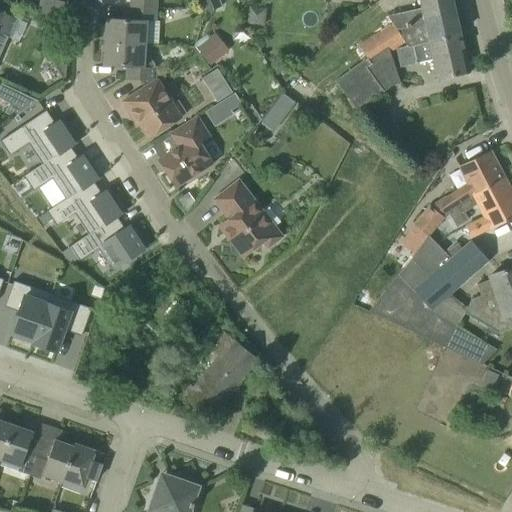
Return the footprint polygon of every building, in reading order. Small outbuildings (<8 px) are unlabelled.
[(130,0),(130,7),(156,8),(156,0),(130,0)] [(200,0),(205,13),(221,6),(218,0),(200,0)] [(452,0),(419,0),(421,7),(388,15),(394,23),(404,41),(407,45),(460,33),(452,0)] [(57,1),(54,20),(62,24),(65,3),(57,1)] [(155,20),(156,8),(130,7),(129,19),(105,18),(104,41),(144,43),(158,44),(159,20),(155,20)] [(0,52),(15,18),(0,11),(0,52)] [(360,44),(368,57),(371,62),(404,41),(394,23),(379,32),(360,44)] [(209,65),(229,51),(216,32),(196,46),(209,65)] [(460,33),(407,45),(396,48),(400,66),(418,62),(433,59),(438,80),(469,73),(460,33)] [(143,56),(144,43),(104,41),(103,65),(126,66),(126,79),(152,81),(153,65),(149,56),(143,56)] [(368,57),(336,80),(357,110),(384,91),(366,66),(371,62),(368,57)] [(207,121),(232,113),(218,70),(203,74),(213,104),(203,107),(207,121)] [(165,126),(180,117),(157,79),(138,91),(121,101),(130,115),(133,113),(137,121),(148,137),(165,126)] [(11,104),(6,112),(8,113),(14,116),(37,101),(19,92),(18,92),(11,104)] [(282,93),(275,103),(287,112),(295,103),(282,93)] [(46,110),(0,141),(10,155),(29,143),(42,163),(43,164),(70,146),(77,142),(76,139),(69,129),(65,132),(58,121),(55,123),(46,110)] [(175,187),(192,176),(212,163),(199,143),(209,137),(197,116),(186,123),(169,134),(178,147),(158,159),(175,187)] [(42,163),(24,176),(33,190),(52,178),(66,198),(66,199),(93,181),(101,177),(99,174),(92,164),(88,167),(85,162),(81,156),(78,158),(70,146),(43,164),(42,163)] [(414,224),(429,236),(448,212),(451,209),(473,194),(472,194),(504,178),(491,150),(472,160),(459,166),(467,184),(446,198),(446,197),(431,207),(430,206),(414,224)] [(451,209),(448,212),(454,223),(456,227),(468,220),(464,213),(478,204),(481,211),(511,196),(511,193),(504,178),(472,194),(473,194),(451,209)] [(238,180),(213,199),(228,219),(218,226),(242,257),(262,242),(267,248),(282,236),(238,180)] [(66,198),(47,210),(57,225),(75,213),(89,233),(89,234),(116,216),(117,216),(124,211),(116,199),(112,202),(108,197),(105,191),(101,193),(100,192),(94,183),(93,181),(66,199),(66,198)] [(511,218),(511,196),(481,211),(484,217),(465,226),(471,237),(489,228),(490,229),(511,218)] [(89,233),(70,245),(80,259),(99,247),(113,269),(147,246),(139,234),(135,236),(128,226),(125,228),(124,227),(117,216),(116,216),(89,234),(89,233)] [(369,312),(418,334),(431,310),(414,291),(463,248),(456,241),(445,252),(438,245),(429,236),(418,249),(404,268),(369,312)] [(471,241),(463,248),(414,291),(431,310),(488,260),(471,241)] [(404,268),(418,249),(409,242),(394,260),(404,268)] [(495,333),(511,326),(511,267),(489,276),(490,279),(476,285),(481,296),(472,299),(463,313),(495,333)] [(13,282),(5,305),(19,310),(11,334),(34,342),(48,302),(26,294),(29,287),(13,282)] [(149,322),(160,331),(184,303),(173,294),(149,322)] [(201,355),(212,364),(193,388),(191,386),(189,389),(185,386),(179,394),(209,418),(257,359),(233,339),(232,339),(227,334),(231,329),(223,322),(214,313),(216,311),(199,295),(196,299),(192,295),(187,300),(220,332),(201,355)] [(48,302),(34,342),(57,350),(64,329),(82,335),(92,308),(73,301),(69,310),(48,302)] [(511,357),(499,352),(456,325),(431,310),(418,334),(511,377),(511,357)] [(147,376),(164,348),(151,340),(134,368),(147,376)] [(13,425),(1,421),(5,411),(0,409),(0,458),(1,459),(13,425)] [(13,425),(1,459),(20,466),(19,470),(30,474),(35,461),(47,426),(27,419),(24,429),(13,425)] [(35,461),(30,474),(40,477),(42,474),(61,481),(73,446),(62,443),(66,433),(47,426),(35,461)] [(74,443),(73,446),(61,481),(62,481),(63,479),(82,486),(86,476),(97,480),(103,465),(98,464),(102,453),(74,443)] [(198,486),(161,473),(147,511),(150,511),(189,511),(191,507),(192,508),(194,503),(192,503),(198,486)]
